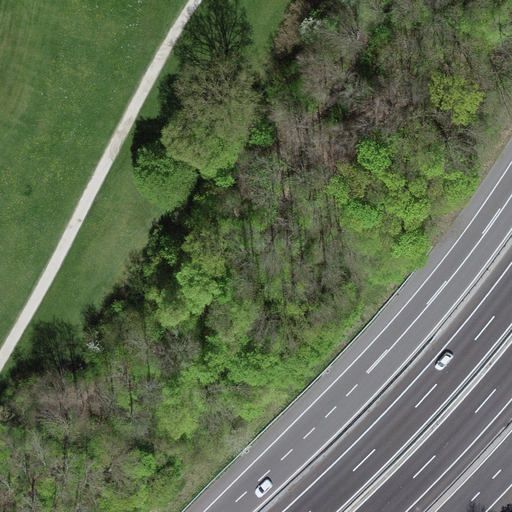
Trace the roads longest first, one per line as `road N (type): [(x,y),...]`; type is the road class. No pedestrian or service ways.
road 1 (motorway): [(511,194),(378,361),(227,511)]
road 2 (motorway): [(511,292),(438,382),(309,511)]
road 3 (motorway): [(378,511),(511,368)]
